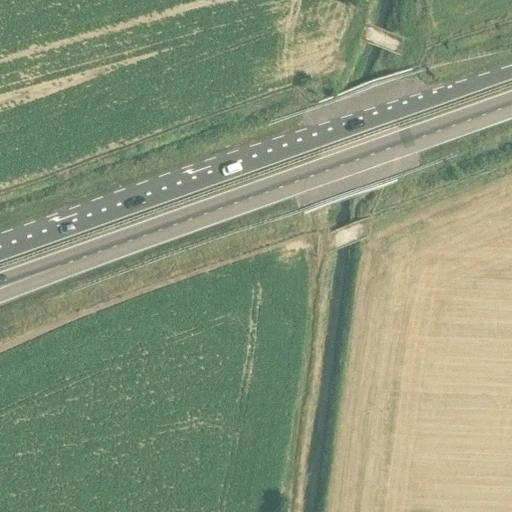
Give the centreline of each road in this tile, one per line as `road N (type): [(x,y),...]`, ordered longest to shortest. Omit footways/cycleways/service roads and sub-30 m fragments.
road 1 (primary): [(511,73),(0,256)]
road 2 (primary): [(57,259),(511,100)]
road 3 (track): [(366,228),(511,173)]
